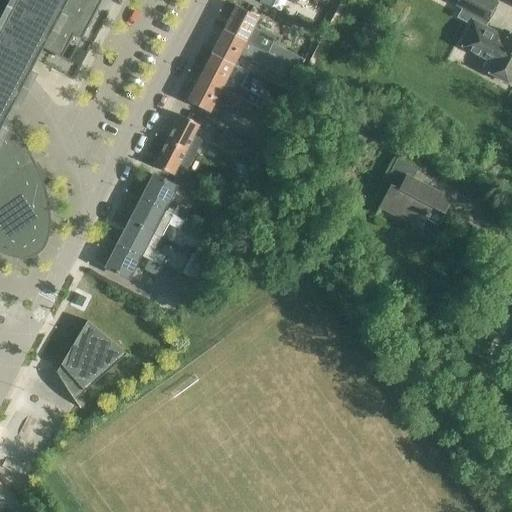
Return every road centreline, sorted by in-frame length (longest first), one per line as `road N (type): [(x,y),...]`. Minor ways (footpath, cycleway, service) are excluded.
road 1 (residential): [(92,222),(204,0)]
road 2 (residential): [(92,222),(72,153),(152,0)]
